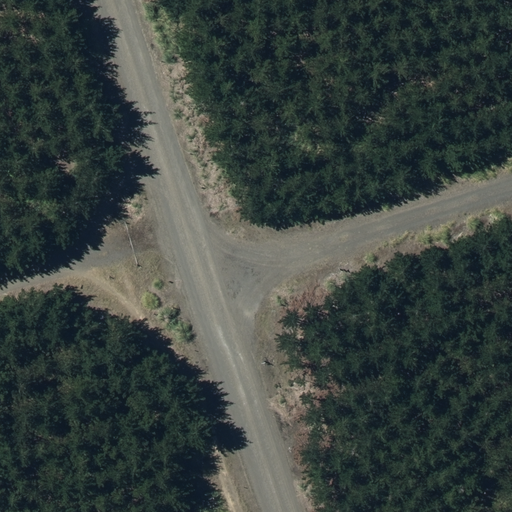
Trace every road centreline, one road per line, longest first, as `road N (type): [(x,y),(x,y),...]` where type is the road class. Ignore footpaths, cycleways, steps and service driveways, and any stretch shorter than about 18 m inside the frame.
road 1 (track): [(105,0),(277,511)]
road 2 (track): [(511,185),(198,288)]
road 3 (track): [(0,284),(68,266),(198,288)]
